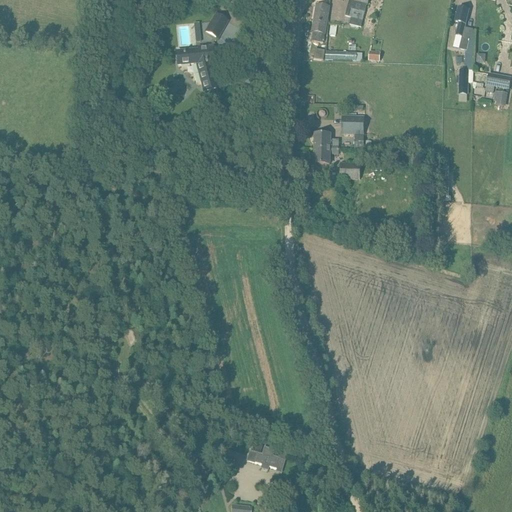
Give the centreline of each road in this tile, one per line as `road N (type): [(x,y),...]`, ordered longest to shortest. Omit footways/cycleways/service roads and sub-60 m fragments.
road 1 (unclassified): [(297,279),(288,234),(293,0)]
road 2 (track): [(358,511),(297,279)]
